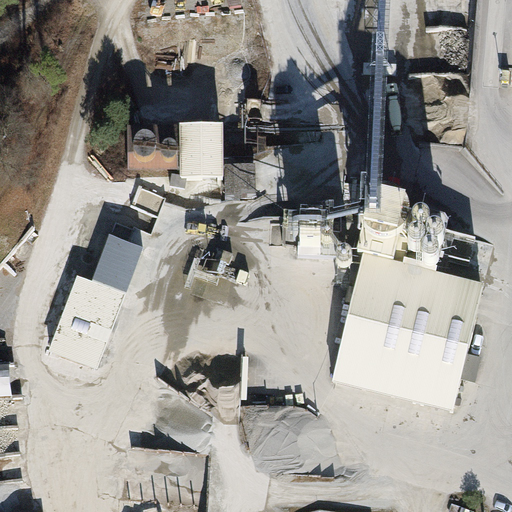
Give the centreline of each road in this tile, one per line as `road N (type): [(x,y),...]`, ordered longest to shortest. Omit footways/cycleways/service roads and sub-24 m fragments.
road 1 (track): [(511,484),(430,468),(325,406),(271,282),(228,237),(171,239),(118,418),(48,416)]
road 2 (track): [(130,0),(98,67),(33,312),(56,464),(88,511)]
road 3 (track): [(292,0),(367,136),(511,225)]
road 4 (track): [(228,237),(240,217),(367,136)]
